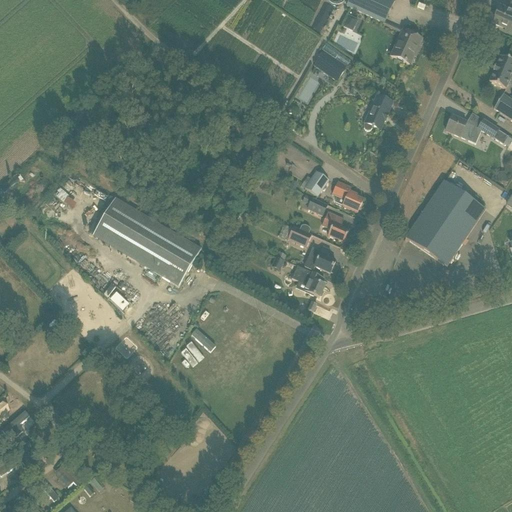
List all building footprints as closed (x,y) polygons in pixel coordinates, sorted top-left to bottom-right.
[(392,0),(349,0),(346,6),(372,18),(384,23),(395,1),(392,0)] [(498,11),(497,14),(495,13),(492,20),(494,21),(493,24),(507,30),(505,33),(511,36),(511,35),(511,13),(508,11),(506,15),(498,11)] [(352,32),(357,19),(347,15),(342,27),(352,32)] [(393,58),(391,57),(410,66),(422,41),(403,31),(399,40),(401,42),(393,58)] [(346,69),(329,57),(323,66),(317,61),(313,66),(337,83),(346,69)] [(489,83),(505,90),(511,75),(511,62),(500,57),(496,68),(495,68),(493,72),(494,73),(489,83)] [(295,98),(307,105),(317,88),(305,81),(295,98)] [(511,121),(511,101),(503,95),(494,110),(511,122),(511,121)] [(393,104),(377,97),(364,124),(364,127),(364,129),(364,131),(365,132),(367,133),(369,133),(371,132),(373,130),(374,129),(380,132),(384,122),(385,123),(385,122),(384,121),(386,116),(388,117),(388,116),(387,116),(393,104)] [(452,118),(445,132),(476,145),(481,132),(503,146),(508,139),(483,122),(478,130),(452,118)] [(329,182),(316,173),(304,190),(317,198),(329,182)] [(18,181),(3,191),(8,199),(23,188),(18,181)] [(481,208),(444,183),(405,240),(442,265),(481,208)] [(336,188),(333,196),(345,201),(343,207),(357,214),(363,202),(356,199),(357,196),(349,193),(349,194),(336,188)] [(70,211),(76,205),(58,190),(53,196),(70,211)] [(327,207),(312,200),(307,211),(322,218),(327,207)] [(322,228),(330,232),(328,237),(344,245),(349,233),(340,229),(344,221),(328,214),(322,228)] [(202,251),(150,220),(128,258),(179,289),(202,251)] [(306,250),(312,237),(294,229),(288,242),(306,250)] [(330,252),(323,248),(317,261),(309,257),(304,269),(313,273),(315,268),(330,275),(331,274),(332,275),(335,270),(333,268),(335,264),(327,260),(330,252)] [(279,272),(283,263),(276,260),(272,269),(279,272)] [(318,284),(321,278),(297,268),(291,281),(302,285),(302,287),(306,289),(304,293),(310,295),(309,296),(313,298),(313,297),(319,299),(325,287),(318,284)] [(111,286),(103,294),(121,313),(129,305),(111,286)] [(308,311),(313,313),(317,305),(312,303),(308,311)] [(188,355),(196,340),(190,337),(183,352),(188,355)] [(199,342),(186,361),(192,366),(206,347),(199,342)] [(0,423),(10,420),(5,403),(0,404),(0,423)] [(2,431),(7,437),(28,418),(23,412),(2,431)] [(60,485),(68,488),(70,482),(62,479),(60,485)] [(48,509),(59,499),(46,484),(35,494),(48,509)]
